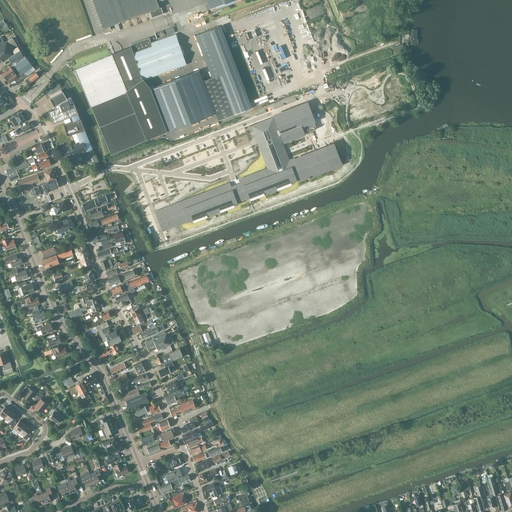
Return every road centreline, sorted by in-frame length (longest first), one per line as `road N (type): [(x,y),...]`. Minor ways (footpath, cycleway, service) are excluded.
road 1 (residential): [(182,446),(49,145),(22,104)]
road 2 (track): [(217,402),(172,281),(176,266),(362,199)]
road 3 (tertiary): [(138,463),(103,378),(54,310),(0,175)]
